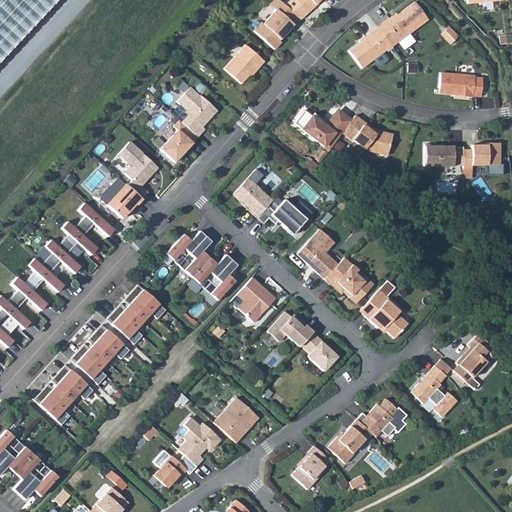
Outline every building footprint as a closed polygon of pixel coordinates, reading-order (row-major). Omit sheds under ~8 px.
[(296,17),(277,0),(271,0),(270,1),(275,6),(273,8),(274,9),(262,23),(260,21),(252,30),(273,49),(280,41),(278,40),(292,24),(290,23),(296,17)] [(294,0),(306,13),(314,6),(313,4),(318,0),(294,0)] [(426,19),(413,1),(396,14),(392,17),(390,16),(376,26),(390,46),(426,19)] [(358,42),(347,50),(360,68),(385,49),(387,50),(391,47),(390,46),(376,26),(369,32),(370,34),(358,42)] [(449,43),(456,37),(447,27),(440,34),(449,43)] [(357,40),(358,42),(370,34),(369,32),(357,40)] [(249,72),(251,73),(262,61),(244,44),(222,68),(240,83),(247,74),(249,72)] [(473,76),(439,73),(437,93),(453,94),(453,95),(471,97),(471,96),(479,96),(481,79),(473,78),(473,76)] [(201,127),(207,121),(207,119),(209,117),(210,118),(216,111),(199,96),(198,96),(189,88),(176,102),(179,104),(172,112),(182,121),(180,122),(197,137),(204,129),(201,127)] [(292,125),(328,150),(341,133),(349,121),(336,111),(327,124),(324,127),(310,117),(302,111),(292,125)] [(312,114),(310,117),(324,127),(327,124),(312,114)] [(349,121),(341,133),(351,140),(364,149),(386,155),(391,134),(373,130),(371,132),(368,129),(369,127),(353,115),(349,121)] [(184,151),(197,137),(180,122),(178,121),(173,127),(176,130),(159,149),(174,163),(182,154),(180,153),(183,150),(184,151)] [(126,186),(141,199),(146,193),(139,187),(146,179),(146,176),(148,174),(149,176),(157,167),(129,142),(117,154),(128,165),(128,168),(124,173),(131,180),(126,186)] [(470,149),(462,149),(462,165),(462,168),(471,168),(471,165),(486,165),(486,164),(498,164),(499,143),(485,143),(486,145),(480,145),(470,145),(470,149)] [(436,144),(423,144),(423,166),(435,165),(435,166),(452,166),(462,165),(462,149),(462,147),(452,147),(452,146),(442,146),(436,146),(436,144)] [(257,169),(233,194),(242,202),(241,204),(256,218),(257,217),(268,204),(272,201),(255,184),(263,176),(257,169)] [(118,178),(100,197),(105,202),(123,183),(118,178)] [(130,211),(141,199),(126,186),(124,184),(105,205),(121,219),(125,214),(129,210),(130,211)] [(232,195),(241,204),(242,202),(233,194),(232,195)] [(268,204),(257,217),(263,223),(268,217),(275,224),(278,221),(292,234),(307,218),(285,198),(275,210),(268,204)] [(338,207),(349,216),(355,210),(343,200),(338,207)] [(113,230),(83,203),(77,210),(84,216),(74,228),(82,236),(93,224),(107,237),(113,230)] [(74,228),(67,221),(60,229),(67,235),(57,246),(66,254),(76,243),(90,255),(96,249),(82,236),(74,228)] [(323,280),(337,265),(324,253),(322,251),(331,241),(318,229),(296,254),(323,280)] [(181,236),(165,254),(178,266),(184,259),(179,254),(183,249),(188,254),(204,237),(198,231),(189,242),(181,236)] [(184,259),(178,266),(191,277),(207,259),(200,252),(210,242),(204,237),(188,254),(194,259),(189,264),(184,259)] [(57,246),(50,240),(43,247),(50,254),(40,265),(49,273),(59,261),(73,274),(79,267),(66,254),(57,246)] [(322,251),(324,253),(333,243),(331,241),(322,251)] [(207,259),(191,277),(204,289),(210,282),(204,277),(209,272),(214,277),(230,260),(224,255),(215,266),(207,259)] [(40,265),(33,258),(27,266),(34,272),(23,283),(32,291),(42,280),(56,293),(63,286),(49,273),(40,265)] [(337,265),(323,280),(329,285),(333,285),(333,288),(338,293),(342,292),(344,290),(350,295),(348,297),(355,303),(372,284),(364,277),(361,280),(354,273),(357,270),(343,258),(337,265)] [(210,282),(204,289),(217,301),(233,282),(226,276),(236,265),(230,260),(214,277),(220,282),(215,287),(210,282)] [(23,283),(16,277),(10,284),(17,291),(7,302),(15,310),(26,298),(39,311),(46,304),(32,291),(23,283)] [(251,278),(236,295),(243,301),(237,308),(253,323),(274,299),(263,288),(259,288),(257,286),(258,284),(251,278)] [(386,281),(358,311),(377,328),(379,326),(393,338),(406,324),(396,314),(398,311),(386,300),(387,298),(385,296),(393,287),(386,281)] [(119,304),(105,319),(133,345),(141,336),(135,330),(150,314),(156,319),(165,310),(137,285),(123,301),(128,306),(125,309),(119,304)] [(7,302),(0,296),(0,326),(9,317),(23,330),(29,322),(15,310),(7,302)] [(284,334),(298,347),(299,345),(311,332),(296,319),(294,321),(289,317),(284,312),(266,332),(277,342),(284,334)] [(83,344),(69,360),(97,385),(105,376),(99,370),(114,354),(120,359),(128,350),(100,325),(86,341),(92,346),(89,349),(83,344)] [(0,342),(6,348),(12,341),(0,329),(0,342)] [(311,332),(299,345),(309,354),(306,356),(323,371),(336,357),(320,342),(321,341),(311,332)] [(486,362),(472,349),(467,354),(464,358),(461,356),(455,363),(457,365),(452,371),(466,383),(486,362)] [(444,375),(450,369),(440,359),(434,366),(444,375)] [(83,399),(91,390),(64,365),(50,381),(55,386),(52,389),(47,384),(32,400),(60,425),(68,416),(62,410),(77,394),(83,399)] [(444,375),(434,366),(422,379),(423,381),(420,384),(418,383),(410,392),(422,404),(427,398),(435,405),(432,409),(441,417),(456,401),(447,392),(444,396),(436,389),(440,384),(438,383),(445,376),(444,375)] [(261,387),(258,391),(263,396),(267,392),(261,387)] [(187,400),(180,393),(172,402),(176,407),(180,403),(182,406),(187,400)] [(212,423),(235,443),(240,436),(239,435),(245,428),(247,429),(257,418),(235,398),(212,423)] [(369,412),(370,414),(367,418),(365,416),(361,413),(355,419),(371,434),(375,437),(380,431),(386,436),(394,428),(388,422),(392,418),(390,416),(396,409),(385,399),(378,406),(376,404),(369,412)] [(70,413),(77,406),(72,401),(65,408),(70,413)] [(185,441),(177,450),(183,455),(196,466),(202,459),(198,456),(205,448),(208,448),(211,450),(220,440),(216,436),(201,423),(199,426),(189,418),(182,425),(188,430),(181,437),(185,441)] [(355,419),(343,434),(339,438),(337,436),(327,448),(344,464),(353,454),(351,453),(363,440),(365,441),(371,434),(355,419)] [(151,426),(142,435),(148,440),(153,434),(155,436),(158,432),(151,426)] [(239,435),(240,436),(247,429),(245,428),(239,435)] [(18,442),(5,430),(0,435),(0,461),(7,454),(2,449),(6,444),(12,449),(18,442)] [(7,454),(0,461),(0,473),(7,466),(14,472),(31,454),(18,442),(12,449),(17,454),(13,459),(7,454)] [(329,460),(313,446),(307,452),(310,454),(298,467),(291,475),(306,489),(314,481),(312,479),(324,466),(329,460)] [(196,466),(183,455),(176,463),(163,450),(152,462),(160,469),(153,476),(166,487),(173,479),(182,469),(185,471),(188,474),(196,466)] [(295,465),(298,467),(310,454),(307,452),(295,465)] [(12,489),(18,495),(35,476),(29,470),(34,465),(39,470),(44,465),(31,454),(14,472),(21,479),(12,489)] [(35,476),(18,495),(23,500),(33,489),(40,496),(57,477),(44,465),(39,470),(45,476),(40,480),(35,476)] [(312,479),(314,481),(326,468),(324,466),(312,479)] [(175,481),(185,471),(182,469),(173,479),(175,481)] [(346,482),(350,488),(362,480),(358,474),(346,482)] [(111,488),(90,511),(118,511),(127,502),(111,488)] [(62,490),(53,500),(60,506),(69,496),(62,490)] [(248,511),(235,500),(224,511),(248,511)]
